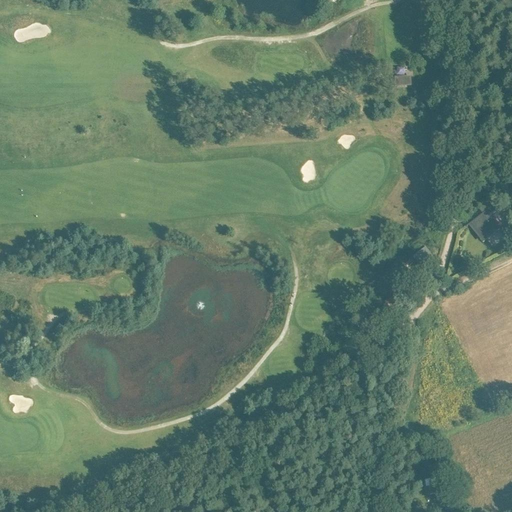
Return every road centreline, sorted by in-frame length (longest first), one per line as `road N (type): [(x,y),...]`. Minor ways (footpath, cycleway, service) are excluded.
road 1 (track): [(175,511),(222,441),(330,383),(409,319)]
road 2 (track): [(429,294),(453,201),(452,94),(439,0)]
road 3 (track): [(222,441),(40,511)]
road 4 (track): [(410,335),(377,511)]
